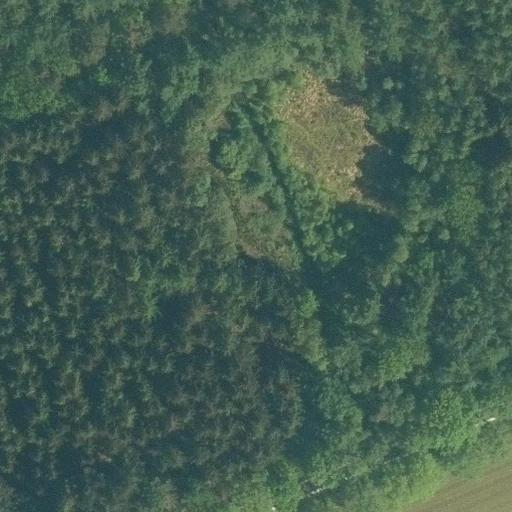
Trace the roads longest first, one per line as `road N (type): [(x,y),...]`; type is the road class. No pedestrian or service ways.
road 1 (unclassified): [(242,511),(511,401)]
road 2 (track): [(312,301),(366,461)]
